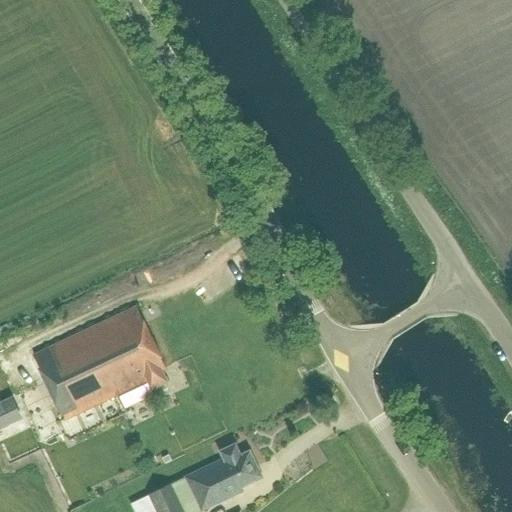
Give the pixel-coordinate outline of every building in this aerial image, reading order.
[(163,362),(136,307),(34,355),(65,419),(148,380),(152,388),(166,381),(158,365),(163,362)] [(37,347),(54,341),(46,319),(29,326),(37,347)] [(271,344),(290,354),(297,340),(279,330),(271,344)] [(240,456),(235,445),(221,451),(224,458),(185,477),(201,511),(243,491),(241,487),(259,478),(255,469),(257,468),(249,451),(240,456)] [(184,511),(171,484),(149,494),(157,511),(184,511)]
